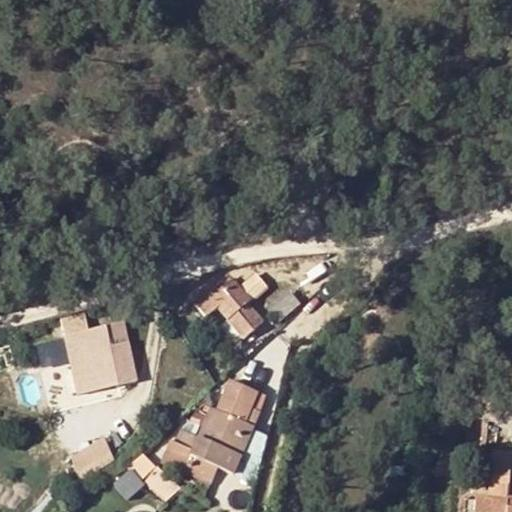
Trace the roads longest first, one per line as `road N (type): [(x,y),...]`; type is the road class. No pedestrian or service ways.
road 1 (residential): [(434,229),(373,244),(224,256),(0,320)]
road 2 (residential): [(434,229),(393,250),(301,328)]
